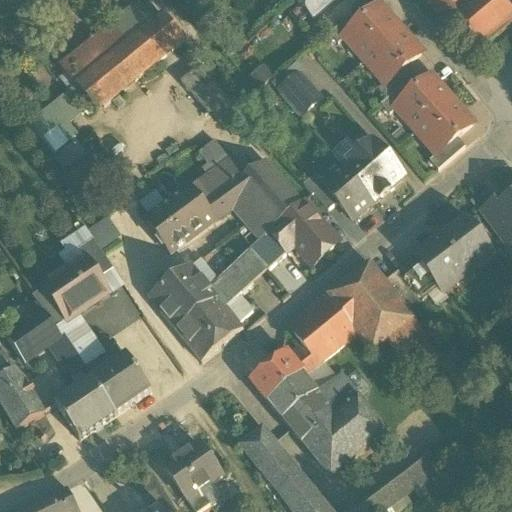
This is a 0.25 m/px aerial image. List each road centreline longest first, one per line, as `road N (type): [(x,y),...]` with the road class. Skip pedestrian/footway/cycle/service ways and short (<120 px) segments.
road 1 (residential): [(511,136),(86,472),(0,508)]
road 2 (unknown): [(178,404),(132,269),(131,182),(151,117)]
road 3 (residential): [(491,101),(402,0)]
